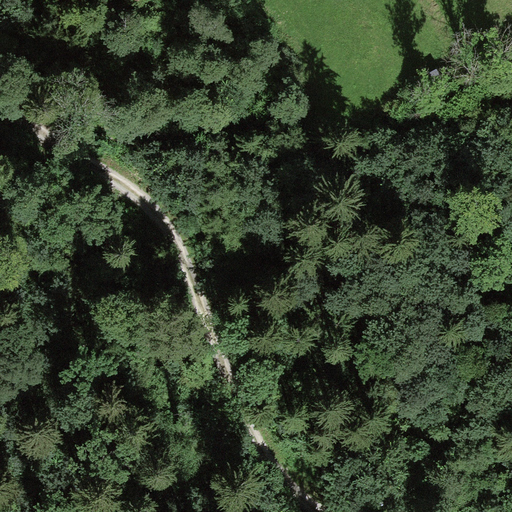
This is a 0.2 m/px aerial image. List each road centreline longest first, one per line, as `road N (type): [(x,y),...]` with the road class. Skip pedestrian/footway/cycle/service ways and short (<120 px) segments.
road 1 (track): [(325,511),(270,470),(236,406),(155,202),(0,104)]
road 2 (track): [(69,154),(284,124),(440,122),(511,111)]
